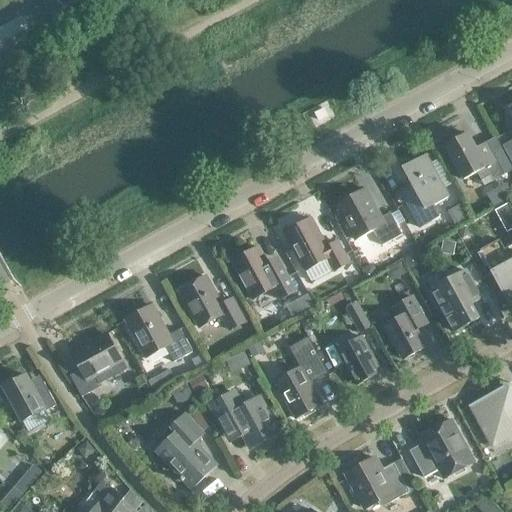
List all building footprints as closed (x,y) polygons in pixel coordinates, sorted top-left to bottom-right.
[(453,142),(445,146),(456,167),(455,168),(461,178),(462,177),(463,180),(477,173),(484,186),(511,170),(511,168),(497,141),(488,145),(491,150),(479,156),(471,140),(467,134),(465,135),(462,134),(459,134),(456,136),(454,138),(453,142)] [(426,156),(403,169),(415,191),(403,198),(420,228),(439,217),(433,206),(448,197),(426,156)] [(380,219),(364,190),(337,205),(357,240),(373,231),(382,246),(402,235),(390,213),(380,219)] [(511,229),(511,209),(509,203),(494,211),(507,233),(511,229)] [(311,219),(285,234),(311,281),(333,269),(334,271),(349,263),(337,242),(327,248),(311,219)] [(462,238),(465,236),(467,232),(465,228),(458,232),(462,238)] [(420,250),(413,238),(401,245),(408,257),(420,250)] [(480,251),(508,302),(511,300),(511,245),(504,250),(499,240),(480,251)] [(258,248),(232,262),(253,300),(274,288),(281,300),(296,292),(285,271),(274,277),(258,248)] [(416,253),(405,259),(412,271),(419,267),(421,261),(416,253)] [(402,262),(386,271),(390,278),(395,280),(408,273),(402,262)] [(369,265),(363,268),(368,279),(378,274),(373,265),(369,265)] [(466,271),(431,290),(454,332),(478,319),(471,305),(481,299),(466,271)] [(206,277),(180,291),(200,328),(222,316),(229,330),(244,322),(232,299),(221,305),(206,277)] [(384,326),(403,360),(426,348),(419,334),(429,328),(412,297),(393,307),(399,318),(384,326)] [(346,309),(360,333),(370,328),(357,303),(346,309)] [(152,306),(125,321),(146,358),(166,348),(174,363),(192,352),(180,330),(169,336),(152,306)] [(127,370),(107,334),(84,347),(82,344),(70,351),(81,371),(71,376),(82,397),(101,387),(100,385),(127,370)] [(337,350),(356,386),(381,372),(362,337),(337,350)] [(259,341),(247,348),(253,358),(265,351),(259,341)] [(275,382),(295,419),(321,405),(309,382),(319,376),(307,354),(297,360),(301,368),(275,382)] [(206,364),(200,355),(195,358),(194,365),(197,370),(206,364)] [(200,374),(188,381),(196,396),(209,388),(200,374)] [(26,375),(3,387),(28,432),(50,420),(46,412),(56,406),(44,384),(34,389),(26,375)] [(148,382),(154,394),(165,388),(158,376),(148,382)] [(184,381),(169,390),(178,406),(193,397),(184,381)] [(511,384),(511,383),(469,406),(477,420),(479,419),(493,444),(511,434),(511,384)] [(244,435),(251,448),(277,433),(258,398),(241,407),(233,393),(211,405),(231,442),(244,435)] [(104,408),(100,408),(94,412),(100,421),(109,415),(104,408)] [(156,452),(191,489),(217,465),(195,442),(204,434),(186,414),(168,431),(172,436),(156,452)] [(443,479),(475,462),(452,420),(420,437),(424,443),(409,451),(424,478),(438,470),(443,479)] [(88,441),(78,449),(86,460),(96,451),(88,441)] [(375,458),(346,474),(365,509),(377,502),(379,506),(382,507),(409,492),(407,489),(413,485),(402,466),(384,476),(375,458)] [(43,473),(34,465),(27,475),(35,482),(43,473)] [(102,501),(93,511),(87,511),(82,508),(78,511),(137,511),(122,501),(123,500),(101,483),(93,494),(102,501)] [(15,488),(1,503),(9,511),(23,495),(15,488)] [(481,511),(501,511),(487,497),(474,504),(481,511)] [(22,502),(13,511),(32,511),(33,511),(22,502)]
